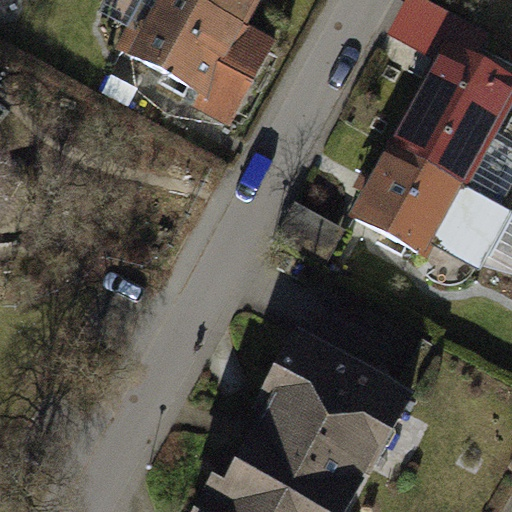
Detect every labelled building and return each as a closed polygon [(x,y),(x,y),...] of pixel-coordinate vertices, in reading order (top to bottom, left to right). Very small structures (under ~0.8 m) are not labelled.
[(249,31),(189,0),(179,0),(143,69),(210,104),(249,31)] [(265,0),(189,0),(249,31),(265,0)] [(511,121),(511,82),(447,52),(407,135),(486,174),(511,121)] [(486,174),(407,135),(366,219),(445,258),(486,174)] [(353,511),(408,404),(302,350),(218,511),(353,511)]
